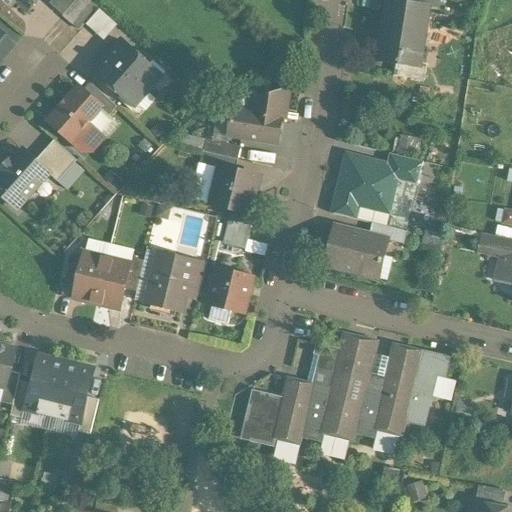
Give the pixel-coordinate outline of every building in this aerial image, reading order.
[(32,0),(2,0),(8,4),(11,0),(14,0),(24,9),(32,0)] [(50,0),(47,3),(61,15),(74,0),(50,0)] [(74,0),(61,15),(77,30),(98,6),(91,0),(74,0)] [(409,4),(386,0),(382,29),(373,35),(380,44),(377,61),(418,67),(427,8),(427,7),(409,4)] [(437,0),(409,0),(409,4),(427,7),(427,8),(436,10),(437,0)] [(159,76),(119,41),(106,56),(146,91),(159,76)] [(146,91),(106,56),(92,71),(132,106),(146,91)] [(251,88),(249,102),(287,89),(289,76),(251,88)] [(115,107),(88,83),(80,92),(100,109),(98,110),(106,117),(107,116),(115,107)] [(80,92),(76,88),(48,120),(71,141),(88,122),(98,110),(100,109),(80,92)] [(287,89),(249,102),(248,112),(279,117),(279,119),(283,119),(287,89)] [(248,112),(232,109),(228,136),(275,144),(279,119),(279,117),(248,112)] [(106,117),(98,110),(88,122),(103,137),(115,123),(107,116),(106,117)] [(88,122),(71,141),(83,151),(90,151),(103,137),(88,122)] [(75,160),(52,140),(33,161),(47,173),(46,174),(56,182),(75,160)] [(239,148),(204,140),(202,152),(236,160),(239,148)] [(33,161),(21,150),(10,163),(8,161),(0,170),(0,172),(1,174),(0,174),(0,195),(15,208),(46,174),(47,173),(33,161)] [(202,152),(201,152),(198,164),(216,169),(216,168),(233,172),(236,160),(202,152)] [(421,162),(388,153),(385,165),(400,169),(397,181),(415,185),(421,162)] [(385,165),(346,156),(334,202),(358,208),(389,215),(397,181),(400,169),(385,165)] [(233,172),(216,168),(216,169),(208,204),(229,208),(249,213),(257,177),(233,172)] [(415,185),(397,181),(389,215),(358,208),(355,220),(370,224),(370,223),(406,232),(406,231),(405,231),(415,185)] [(358,208),(334,202),(331,214),(355,220),(358,208)] [(249,213),(229,208),(226,221),(227,221),(249,226),(252,214),(249,213)] [(244,250),(249,226),(227,221),(224,233),(235,236),(232,247),(244,250)] [(406,232),(370,223),(370,224),(368,235),(384,239),(384,240),(403,245),(406,232)] [(368,235),(333,227),(324,266),(375,278),(378,263),(380,264),(381,259),(379,258),(384,240),(384,239),(368,235)] [(511,240),(480,234),(476,252),(505,258),(507,251),(511,252),(511,240)] [(511,252),(507,251),(505,258),(500,284),(511,286),(511,252)] [(105,259),(83,253),(77,277),(72,298),(95,304),(105,259)] [(192,262),(156,253),(143,304),(180,313),(186,289),(192,262)] [(142,261),(129,258),(127,264),(129,264),(123,290),(134,292),(142,261)] [(105,259),(95,304),(118,309),(123,290),(129,264),(127,264),(105,259)] [(204,265),(192,262),(186,289),(197,292),(204,265)] [(251,276),(216,268),(206,307),(242,315),(251,276)] [(77,277),(65,274),(60,295),(72,298),(77,277)] [(384,378),(368,374),(375,342),(342,335),(339,350),(315,345),(306,384),(286,379),(282,396),(272,438),(298,444),(300,437),(318,441),(320,433),(352,441),(354,433),(373,438),(375,430),(400,436),(403,421),(421,425),(434,375),(442,377),(446,361),(447,359),(392,345),(384,378)] [(13,350),(0,347),(0,386),(2,387),(4,387),(8,371),(13,350)] [(64,363),(37,357),(30,385),(24,410),(51,417),(64,363)] [(92,370),(64,363),(51,417),(79,424),(85,397),(92,370)] [(20,375),(8,371),(4,387),(2,387),(0,395),(0,402),(13,405),(18,382),(20,375)] [(30,385),(18,382),(13,405),(10,416),(22,419),(24,410),(30,385)] [(269,448),(272,438),(282,396),(252,389),(240,441),(269,448)] [(97,400),(85,397),(79,424),(77,433),(88,436),(97,400)] [(465,400),(454,398),(450,415),(471,419),(472,411),(465,400)] [(321,436),(329,439),(325,450),(342,456),(346,443),(322,434),(321,436)] [(397,469),(382,467),(380,482),(394,484),(397,469)] [(0,480),(0,500),(7,502),(11,482),(0,480)] [(421,482),(404,488),(409,503),(426,497),(421,482)] [(504,491),(477,486),(473,502),(501,508),(504,491)] [(511,511),(511,510),(501,508),(473,502),(473,504),(475,504),(473,511),(511,511)]
